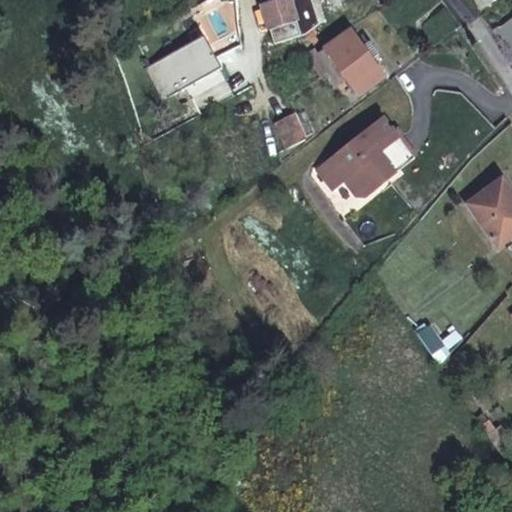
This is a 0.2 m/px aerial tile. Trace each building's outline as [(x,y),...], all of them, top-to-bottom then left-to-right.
[(297,21),(290,0),(270,0),(260,3),(267,29),(297,21)] [(506,50),(511,45),(511,14),(510,16),(493,29),(506,50)] [(361,45),(349,28),(319,51),(315,45),(303,52),(321,74),(327,71),(337,83),(347,78),(359,95),(384,76),(370,57),(361,45)] [(378,52),(369,40),(361,45),(370,57),(378,52)] [(246,104),(241,89),(217,103),(228,122),(245,113),(242,106),(246,104)] [(314,130),(306,109),(294,115),(303,136),(314,130)] [(294,115),(293,112),(274,120),(285,147),(304,138),(303,136),(294,115)] [(383,117),(317,169),(331,188),(343,179),(355,194),(365,195),(413,156),(383,117)] [(511,188),(504,177),(498,181),(505,191),(511,188)] [(505,191),(498,181),(469,201),(499,245),(510,237),(511,235),(511,189),(511,188),(505,191)] [(443,345),(430,325),(417,335),(431,355),(441,347),(443,345)] [(448,355),(441,347),(431,355),(437,364),(448,355)] [(495,429),(488,420),(480,426),(500,455),(511,443),(499,426),(495,429)]
